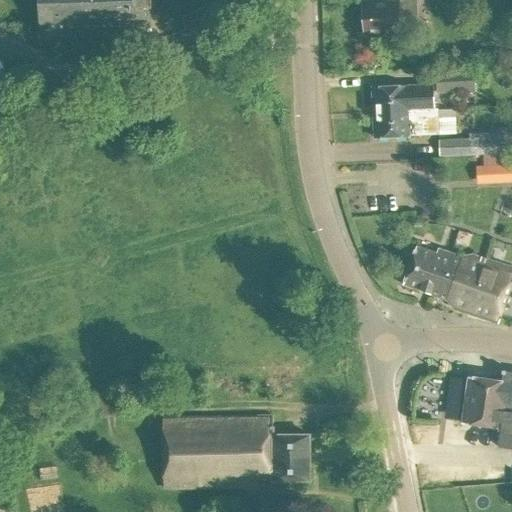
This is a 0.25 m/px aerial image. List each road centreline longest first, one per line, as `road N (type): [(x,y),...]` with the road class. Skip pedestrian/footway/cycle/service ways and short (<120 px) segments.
road 1 (tertiary): [(376,348),(310,177),(298,0)]
road 2 (tertiary): [(409,511),(376,348)]
road 3 (tertiary): [(511,343),(376,348)]
road 4 (track): [(198,33),(263,94),(302,85)]
